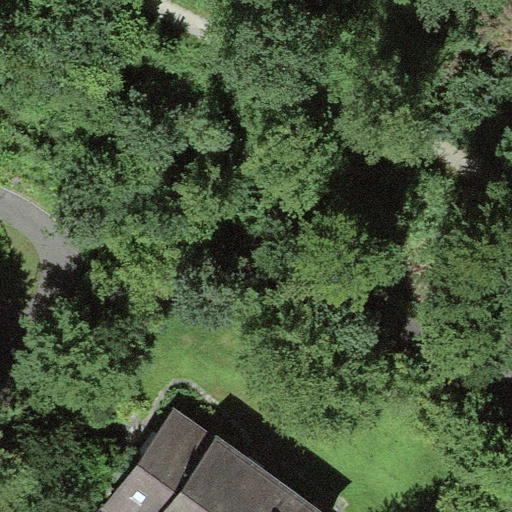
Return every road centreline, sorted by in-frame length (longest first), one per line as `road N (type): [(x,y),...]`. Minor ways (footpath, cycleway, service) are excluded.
road 1 (track): [(61,0),(511,242)]
road 2 (residential): [(511,389),(352,311)]
